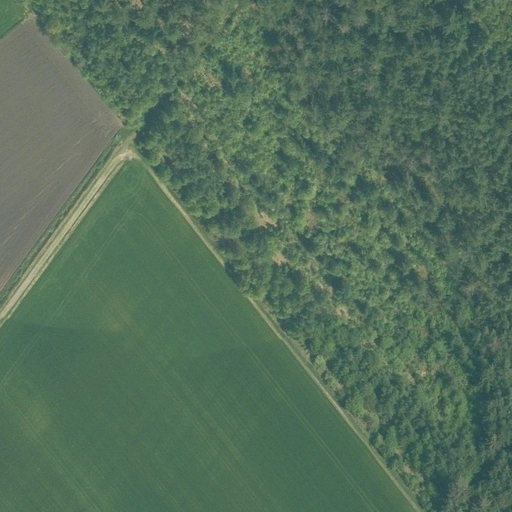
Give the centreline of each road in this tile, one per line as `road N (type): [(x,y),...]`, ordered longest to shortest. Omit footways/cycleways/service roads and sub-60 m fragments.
road 1 (track): [(419,511),(127,137)]
road 2 (track): [(0,313),(234,0)]
